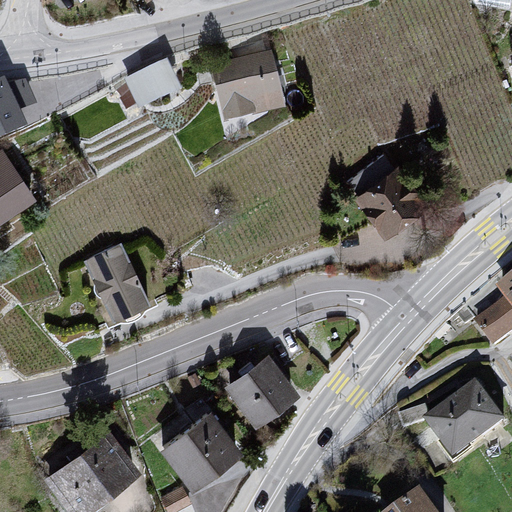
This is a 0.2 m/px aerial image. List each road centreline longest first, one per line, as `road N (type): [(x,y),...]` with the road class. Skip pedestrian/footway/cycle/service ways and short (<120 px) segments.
road 1 (residential): [(0,401),(111,373),(328,291),(368,293),(399,312)]
road 2 (residential): [(285,0),(29,57)]
road 3 (secondary): [(399,312),(306,427),(255,511)]
road 4 (secondary): [(275,511),(335,421),(416,326)]
road 5 (secondary): [(511,211),(399,312)]
road 6 (secondary): [(416,326),(511,238)]
